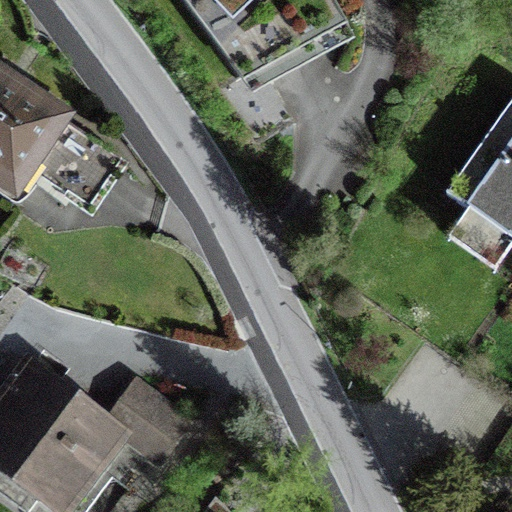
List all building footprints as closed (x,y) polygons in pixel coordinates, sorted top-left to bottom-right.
[(209,0),(228,34),(240,28),(264,72),(349,27),(334,0),(209,0)] [(63,115),(0,74),(0,177),(16,188),(27,170),(91,211),(124,160),(61,119),(63,115)] [(511,102),(447,195),(511,240),(511,102)] [(125,434),(27,363),(0,399),(0,455),(5,460),(9,455),(43,479),(39,485),(71,508),(125,434)] [(191,423),(138,384),(115,415),(144,437),(137,446),(160,464),(191,423)]
